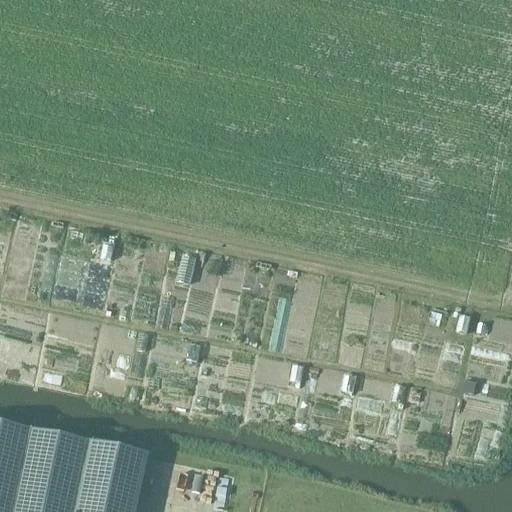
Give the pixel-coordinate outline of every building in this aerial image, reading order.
[(108,321),(105,336),(136,342),(139,326),(108,321)] [(188,354),(153,349),(149,376),(164,378),(167,361),(186,364),(188,354)] [(311,375),(312,355),(297,355),(297,374),(311,375)] [(359,384),(361,365),(351,364),(349,383),(359,384)] [(398,393),(411,396),(415,376),(402,374),(398,393)] [(135,511),(147,459),(30,433),(0,427),(0,511),(135,511)]
